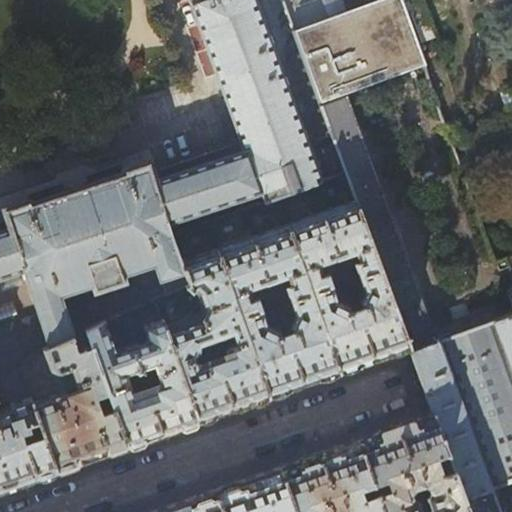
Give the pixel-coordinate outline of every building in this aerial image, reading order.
[(0,0),(0,368),(17,360),(42,348),(85,329),(104,320),(184,285),(189,283),(180,262),(170,235),(172,235),(167,221),(260,190),(264,201),(320,180),(255,0),(0,0)] [(376,0),(294,31),(301,51),(321,104),(346,94),(424,65),(400,0),(376,0)] [(321,104),(301,51),(291,64),(317,137),(331,132),(321,104)] [(454,471),(468,511),(511,511),(511,313),(436,340),(346,94),(321,104),(331,132),(334,142),(345,171),(356,200),(408,347),(410,349),(420,380),(432,413),(447,453),(454,471)] [(345,171),(334,142),(319,147),(329,177),(345,171)] [(286,224),(339,371),(371,360),(408,347),(356,200),(286,224)] [(216,249),(269,396),(303,384),(339,371),(286,224),(216,249)] [(192,290),(196,294),(201,308),(198,315),(196,313),(164,324),(198,421),(233,408),(269,396),(216,249),(180,262),(189,283),(184,285),(190,291),(192,290)] [(162,319),(142,326),(147,339),(114,350),(104,320),(85,329),(127,446),(162,433),(198,421),(164,324),(162,319)] [(127,446),(85,329),(42,348),(57,393),(32,402),(57,471),(87,460),(127,446)] [(0,490),(57,471),(32,402),(30,396),(10,403),(11,407),(0,410),(0,490)] [(395,426),(357,439),(373,485),(385,481),(388,489),(376,494),(382,511),(420,511),(417,499),(411,496),(409,492),(412,486),(422,483),(427,486),(428,491),(425,496),(430,510),(433,511),(447,511),(449,511),(468,511),(454,471),(443,475),(437,457),(447,453),(432,413),(395,426)] [(318,453),(279,467),(295,511),(307,508),(309,511),(338,511),(344,510),(346,511),(382,511),(376,494),(364,498),(361,489),(373,485),(357,439),(318,453)] [(295,511),(279,467),(219,488),(217,489),(151,511),(150,511),(295,511)]
